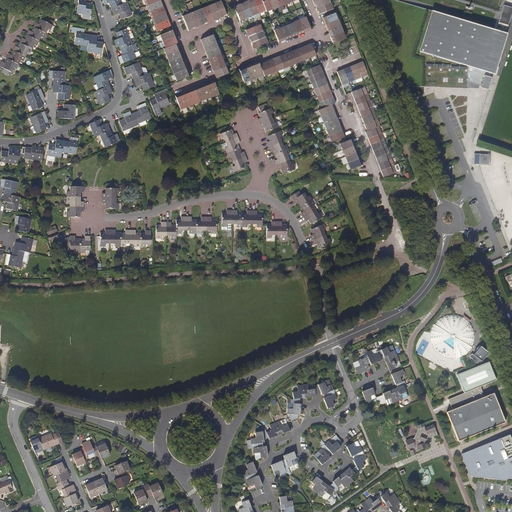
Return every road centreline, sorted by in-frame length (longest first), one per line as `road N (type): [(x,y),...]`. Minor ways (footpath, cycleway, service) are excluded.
road 1 (residential): [(316,273),(399,247),(328,69)]
road 2 (tertiary): [(441,208),(357,0)]
road 3 (tertiary): [(329,344),(417,298),(436,271),(445,230)]
road 4 (residential): [(55,132),(116,98),(96,0)]
road 5 (residential): [(255,195),(91,216)]
road 6 (residential): [(187,37),(226,20),(245,54),(258,56),(319,32)]
road 7 (tertiary): [(296,359),(184,407)]
